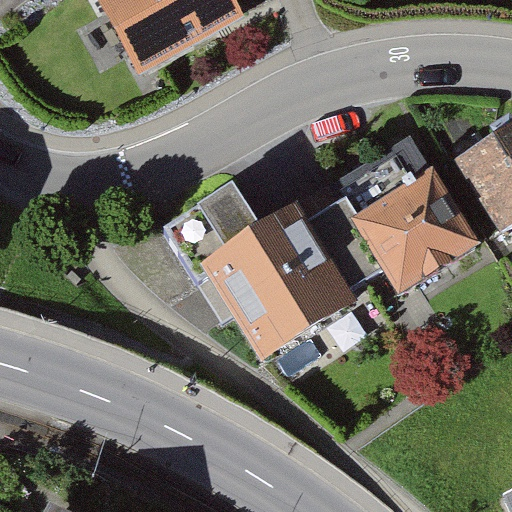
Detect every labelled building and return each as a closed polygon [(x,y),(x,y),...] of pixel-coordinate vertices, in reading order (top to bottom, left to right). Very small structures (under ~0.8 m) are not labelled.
[(224,0),(85,0),(140,83),(237,20),(224,0)] [(511,123),(474,148),(511,207),(511,123)] [(490,241),(440,165),(349,223),(399,300),(490,241)] [(291,196),(194,259),(266,368),(363,304),(291,196)] [(511,511),(511,490),(486,503),(490,511),(511,511)]
